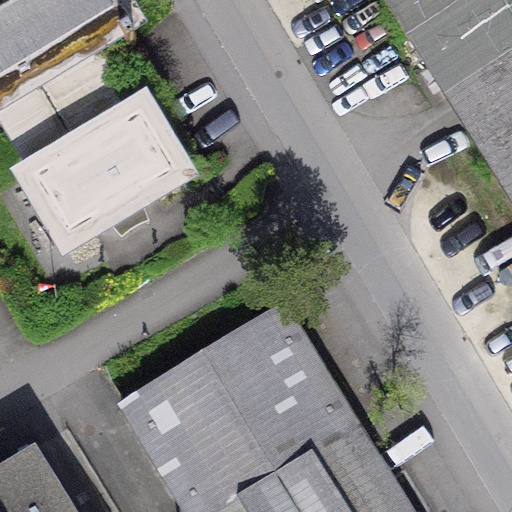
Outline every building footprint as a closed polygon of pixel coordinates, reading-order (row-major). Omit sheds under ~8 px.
[(142,62),(106,0),(0,0),(0,142),(106,83),(142,62)] [(511,0),(385,0),(458,116),(511,202),(511,0)] [(173,201),(106,83),(0,142),(0,206),(39,276),(173,201)] [(408,511),(283,307),(117,408),(180,511),(408,511)] [(0,511),(82,511),(39,440),(0,463),(0,511)]
